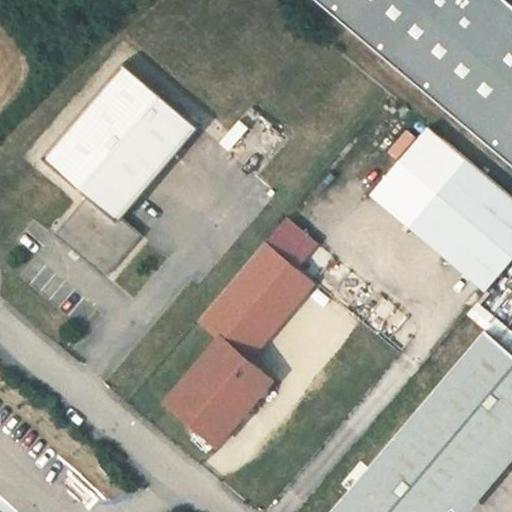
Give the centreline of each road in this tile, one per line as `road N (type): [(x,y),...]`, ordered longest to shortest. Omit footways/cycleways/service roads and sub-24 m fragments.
road 1 (unknown): [(333,221),(421,297),(428,334),(288,511)]
road 2 (unclassified): [(0,328),(217,511)]
road 3 (unknown): [(196,494),(341,316)]
